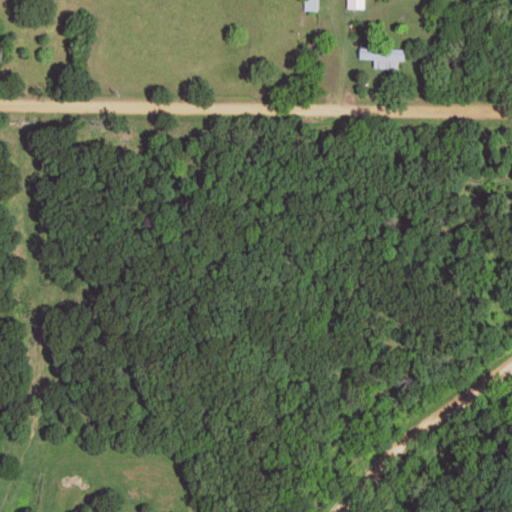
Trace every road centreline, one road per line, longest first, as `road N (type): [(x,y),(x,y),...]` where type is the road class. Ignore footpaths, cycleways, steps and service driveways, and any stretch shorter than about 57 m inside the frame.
road 1 (residential): [(0,109),(511,124)]
road 2 (residential): [(511,362),(415,431),(340,511)]
